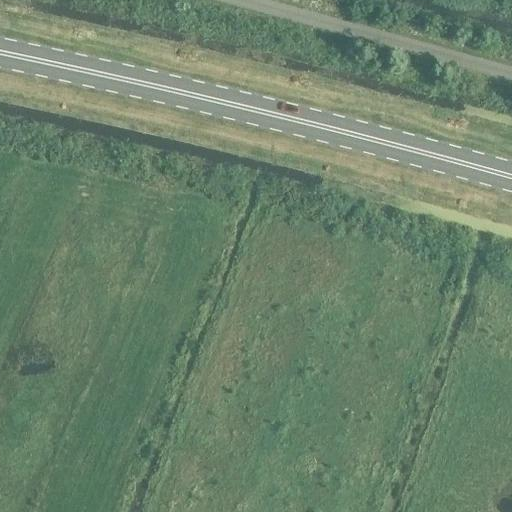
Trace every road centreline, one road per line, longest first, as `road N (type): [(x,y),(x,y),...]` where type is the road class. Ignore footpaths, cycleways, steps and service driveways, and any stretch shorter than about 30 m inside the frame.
road 1 (secondary): [(511,178),(0,53)]
road 2 (unclassified): [(511,75),(235,0)]
